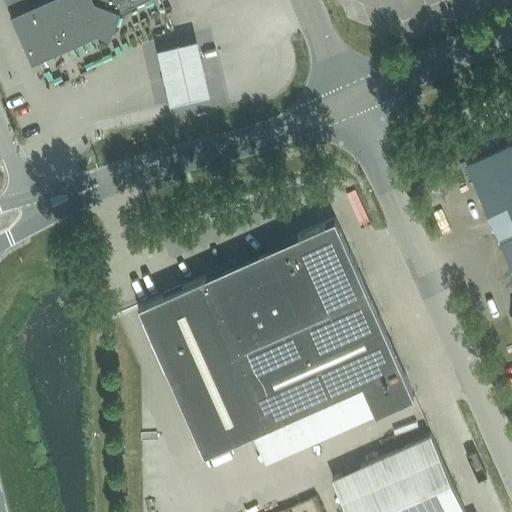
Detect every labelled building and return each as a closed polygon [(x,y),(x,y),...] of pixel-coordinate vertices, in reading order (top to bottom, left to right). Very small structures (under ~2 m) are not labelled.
[(5,0),(28,49),(84,24),(110,34),(120,8),(138,0),(5,0)] [(162,42),(170,96),(211,90),(203,36),(162,42)] [(511,139),(467,160),(511,261),(511,139)] [(335,217),(138,305),(204,453),(253,431),(266,460),(414,394),(335,217)] [(465,511),(437,447),(338,491),(347,511),(465,511)]
